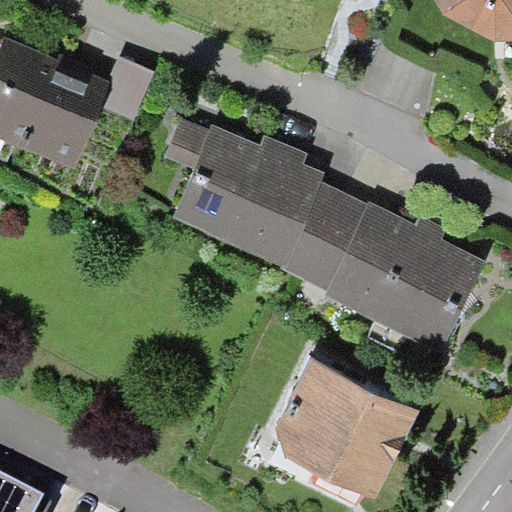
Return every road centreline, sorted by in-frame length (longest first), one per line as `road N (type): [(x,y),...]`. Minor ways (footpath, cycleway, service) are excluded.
road 1 (residential): [(49,0),(363,128),(511,207)]
road 2 (residential): [(0,418),(169,511)]
